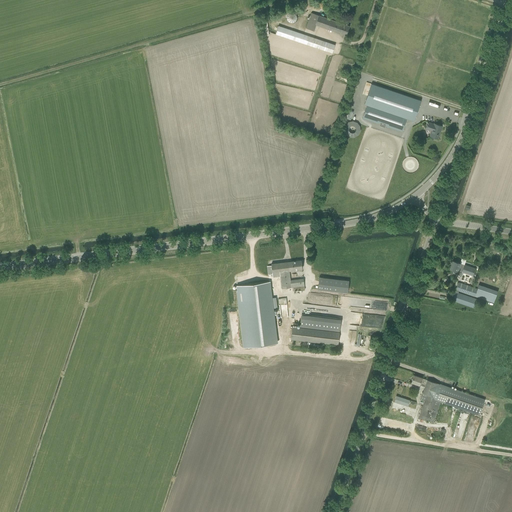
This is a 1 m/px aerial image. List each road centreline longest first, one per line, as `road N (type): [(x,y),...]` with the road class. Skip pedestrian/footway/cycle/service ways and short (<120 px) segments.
road 1 (tertiary): [(0,268),(349,224),(414,196)]
road 2 (track): [(0,85),(297,0)]
road 3 (unclassified): [(338,511),(435,219)]
road 4 (tertiary): [(414,196),(453,154),(508,0)]
road 5 (track): [(364,431),(511,454)]
